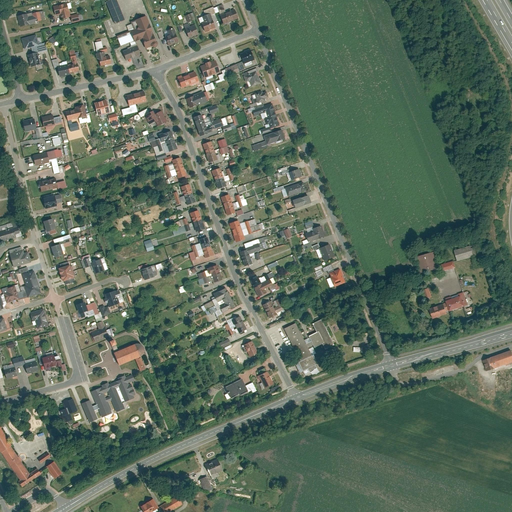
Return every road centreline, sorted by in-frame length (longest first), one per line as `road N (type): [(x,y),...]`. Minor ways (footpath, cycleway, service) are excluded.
road 1 (residential): [(295,397),(231,272),(154,71)]
road 2 (unclassified): [(387,352),(257,30)]
road 3 (secondary): [(295,397),(135,467),(59,511)]
road 4 (residential): [(0,403),(79,379),(54,301)]
road 5 (residential): [(35,240),(1,104)]
road 6 (residential): [(20,99),(154,71)]
road 7 (secondary): [(511,332),(392,364)]
